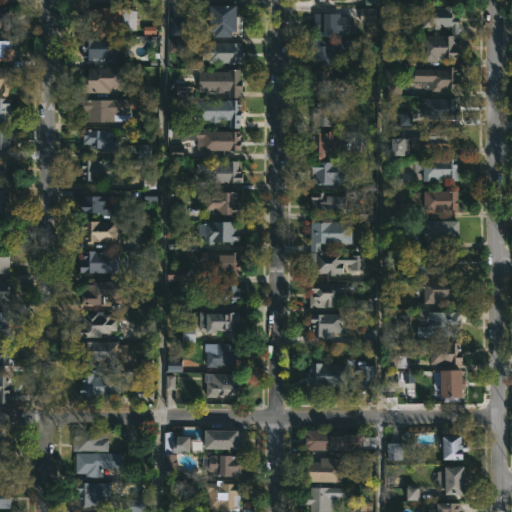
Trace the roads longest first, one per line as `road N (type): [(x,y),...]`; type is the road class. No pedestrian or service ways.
road 1 (residential): [(502,511),(496,0)]
road 2 (residential): [(275,511),(279,0)]
road 3 (residential): [(45,511),(47,0)]
road 4 (residential): [(500,418),(0,415)]
